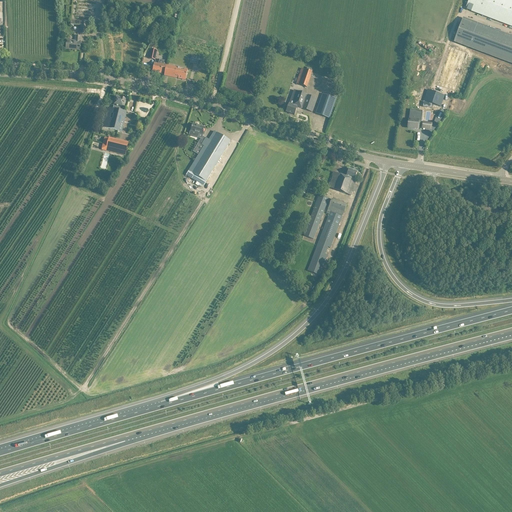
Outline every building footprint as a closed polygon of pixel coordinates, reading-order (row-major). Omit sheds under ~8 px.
[(225,0),(208,0),(207,7),(223,11),(225,0)] [(511,0),(467,0),(465,9),(511,26),(511,0)] [(511,37),(463,19),(454,42),(511,64),(511,37)] [(87,33),(88,22),(71,20),(71,25),(81,26),(80,33),(87,33)] [(228,33),(217,30),(211,58),(222,60),(228,33)] [(67,40),(66,49),(80,50),(80,41),(80,36),(76,36),(75,41),(67,40)] [(149,59),(155,60),(157,51),(151,49),(149,59)] [(154,63),(152,72),(161,74),(161,72),(165,73),(164,76),(186,80),(188,70),(184,69),(184,71),(181,71),(181,68),(166,65),(167,61),(159,60),(159,63),(158,64),(154,63)] [(312,72),(302,69),(296,84),(307,87),(312,72)] [(440,107),(444,96),(428,90),(424,101),(440,107)] [(289,104),(286,112),(294,115),(297,107),(312,112),(316,99),(298,92),(293,106),(289,104)] [(322,94),(315,113),(329,118),(336,98),(322,94)] [(121,121),(123,111),(121,111),(122,108),(123,108),(125,99),(124,99),(124,98),(123,98),(122,98),(121,98),(115,97),(113,105),(115,106),(114,109),(108,108),(103,128),(122,132),(124,122),(121,121)] [(408,128),(418,129),(419,125),(420,125),(422,111),(410,109),(409,120),(408,128)] [(198,126),(193,124),(191,131),(203,135),(205,128),(198,126)] [(212,171),(230,141),(214,131),(209,140),(202,136),(193,151),(199,155),(195,161),(186,175),(204,186),(206,181),(212,171)] [(116,140),(109,138),(106,151),(113,152),(116,140)] [(346,177),(333,172),(328,187),(351,196),(354,187),(356,180),(355,180),(357,172),(349,169),(346,177)] [(328,184),(324,183),(321,182),(319,185),(322,186),(321,189),(326,191),(328,184)] [(314,239),(326,208),(329,198),(319,195),(304,236),(314,239)] [(343,216),(347,205),(332,199),(326,213),(329,214),(307,271),(320,276),(328,255),(325,254),(327,251),(329,251),(343,215),(343,216)]
